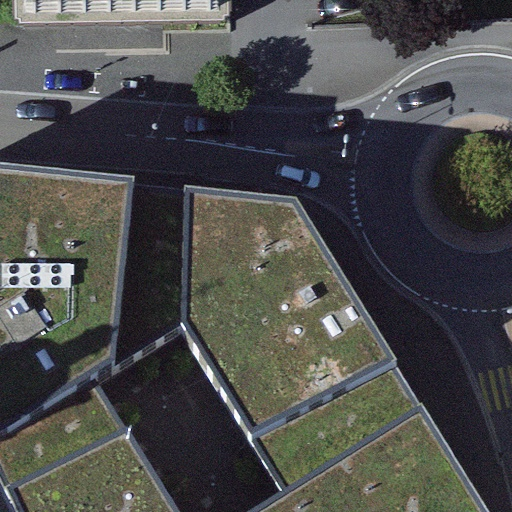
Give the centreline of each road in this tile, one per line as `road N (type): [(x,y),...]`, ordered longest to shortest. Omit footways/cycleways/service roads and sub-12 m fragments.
road 1 (tertiary): [(381,161),(0,128)]
road 2 (primary): [(511,86),(466,82),(421,100),(389,137),(381,161)]
road 3 (primary): [(381,161),(382,209),(392,232),(406,252),(447,279)]
road 4 (primary): [(447,279),(511,409)]
